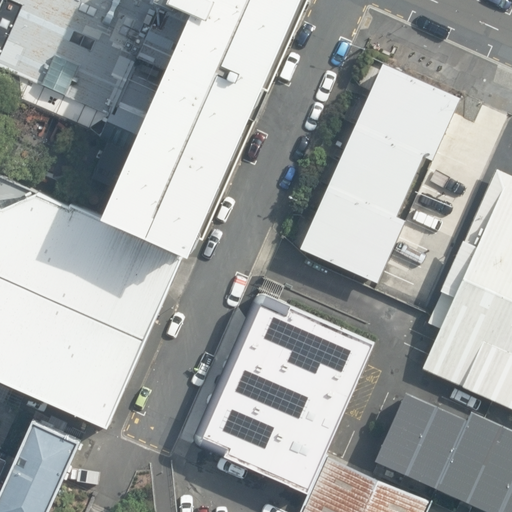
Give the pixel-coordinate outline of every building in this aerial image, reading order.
[(2,0),(0,6),(0,88),(95,130),(109,140),(93,177),(119,188),(194,17),(156,0),(2,0)] [(194,17),(119,188),(107,217),(187,251),(195,255),(201,238),(205,240),(309,0),(156,0),(194,17)] [(434,158),(462,96),(385,63),(302,246),(380,281),(407,220),(399,217),(426,155),(434,158)] [(0,377),(45,398),(110,427),(187,251),(107,217),(0,168),(0,377)] [(511,174),(498,168),(432,314),(428,323),(441,328),(424,367),(511,406),(511,174)] [(327,454),(377,340),(267,294),(261,294),(257,298),(196,435),(195,440),(200,443),(311,492),(327,454)] [(498,511),(511,511),(511,427),(473,410),(469,419),(409,392),(378,459),(498,511)] [(50,511),(82,439),(36,418),(0,495),(0,511),(50,511)] [(0,479),(10,456),(0,451),(0,479)] [(327,454),(311,492),(301,511),(427,511),(433,500),(327,454)]
